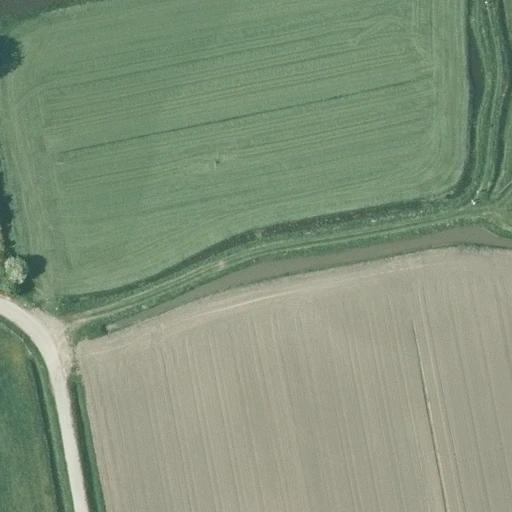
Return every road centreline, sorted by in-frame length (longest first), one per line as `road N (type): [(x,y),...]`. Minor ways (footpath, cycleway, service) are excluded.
road 1 (track): [(40,336),(240,258),(469,207),(483,182),(496,84),(487,0)]
road 2 (unclassified): [(82,511),(52,358),(34,328),(0,307)]
